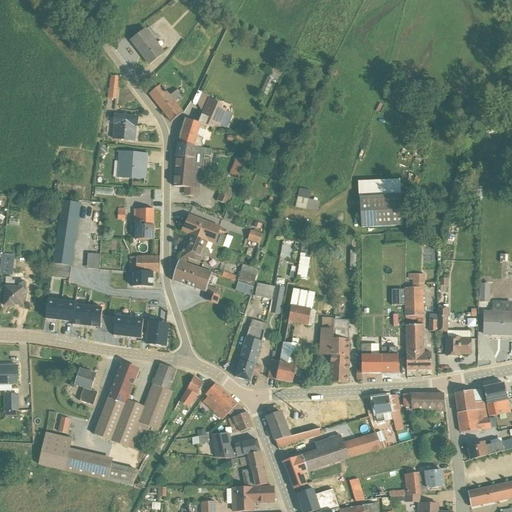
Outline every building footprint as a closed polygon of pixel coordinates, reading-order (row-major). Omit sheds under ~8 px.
[(164,54),(146,30),(131,42),(149,66),(164,54)] [(260,94),(266,97),(272,83),(277,84),(280,77),(281,73),(273,69),(269,78),(267,78),(260,94)] [(108,100),(116,101),(118,79),(111,78),(108,100)] [(149,96),(171,123),(183,113),(175,104),(183,98),(181,95),(184,92),(181,88),(170,97),(167,93),(166,93),(161,86),(149,96)] [(202,114),(197,124),(185,120),(180,135),(178,145),(201,149),(202,145),(201,144),(206,128),(212,129),(214,125),(219,127),(226,112),(221,109),(222,106),(208,100),(209,98),(202,94),(197,105),(202,114)] [(134,143),(135,128),(137,128),(137,119),(113,117),(113,126),(112,141),(134,143)] [(251,123),(245,128),(251,135),(257,130),(251,123)] [(210,157),(211,152),(178,145),(176,158),(173,188),(184,189),(183,197),(198,198),(198,190),(201,170),(202,170),(204,157),(210,157)] [(141,180),(142,170),(142,166),(142,165),(146,166),(147,156),(118,154),(116,178),(141,180)] [(245,164),(235,160),(229,175),(239,179),(245,164)] [(272,171),(266,165),(263,169),(270,174),(272,171)] [(407,198),(400,198),(400,182),(358,184),(359,198),(361,229),(402,227),(401,213),(407,212),(407,198)] [(449,183),(446,202),(458,204),(461,185),(449,183)] [(233,192),(224,188),(218,202),(227,206),(233,192)] [(309,194),(299,191),(295,209),(316,213),(318,203),(308,201),(309,194)] [(61,201),(52,265),(71,267),(80,203),(61,201)] [(134,240),(153,240),(153,210),(133,210),(133,224),(134,224),(134,240)] [(220,230),(189,218),(185,227),(184,227),(182,233),(189,236),(228,251),(232,239),(227,237),(226,238),(218,235),(220,230)] [(247,246),(260,250),(265,234),(252,230),(247,246)] [(215,254),(218,247),(189,237),(186,245),(188,247),(187,250),(184,249),(181,257),(200,264),(202,259),(203,260),(207,258),(214,261),(217,254),(215,254)] [(313,247),(314,241),(303,239),(300,258),(309,260),(311,246),(313,247)] [(88,253),(88,267),(100,268),(100,253),(88,253)] [(25,290),(24,290),(24,289),(24,288),(23,287),(23,274),(12,274),(14,255),(4,254),(3,256),(1,256),(0,267),(0,274),(6,276),(6,285),(5,285),(4,306),(13,307),(13,305),(22,306),(22,296),(24,296),(25,290)] [(499,256),(499,264),(509,264),(509,256),(499,256)] [(159,258),(129,258),(129,272),(133,272),(132,287),(152,288),(152,273),(159,273),(159,258)] [(300,259),(296,280),(305,281),(309,261),(300,259)] [(186,265),(178,263),(172,282),(207,294),(205,302),(217,306),(220,298),(216,297),(218,291),(209,288),(208,291),(207,290),(211,274),(186,265)] [(253,289),(258,272),(243,267),(237,283),(253,289)] [(213,274),(212,275),(234,282),(236,278),(223,273),(222,277),(213,274)] [(424,285),(424,276),(407,277),(408,281),(412,281),(412,289),(404,289),(404,318),(405,318),(405,322),(416,321),(416,320),(423,320),(423,317),(424,317),(423,285),(424,285)] [(439,287),(439,293),(446,293),(446,287),(447,287),(447,280),(439,280),(439,287)] [(479,282),(479,302),(490,303),(490,282),(479,282)] [(253,289),(238,284),(235,293),(250,298),(253,289)] [(257,286),(255,298),(271,301),(274,289),(257,286)] [(314,295),(293,291),(290,307),(291,307),(288,324),(310,328),(313,325),(315,313),(311,312),(314,295)] [(59,321),(61,301),(48,300),(45,319),(59,321)] [(72,323),(75,303),(61,301),(59,321),(72,323)] [(75,306),(72,325),(86,327),(88,307),(75,306)] [(102,309),(88,307),(86,327),(99,328),(99,331),(106,332),(108,321),(100,320),(102,309)] [(447,333),(448,309),(436,309),(436,333),(447,333)] [(511,313),(511,310),(492,309),(492,312),(484,312),(483,336),(510,336),(511,313)] [(113,333),(113,336),(127,338),(129,318),(115,317),(115,322),(108,321),(106,332),(113,333)] [(143,320),(129,318),(127,338),(140,340),(143,320)] [(331,358),(330,384),(346,384),(349,322),(333,321),(333,320),(322,319),(318,357),(331,358)] [(262,343),(266,326),(251,322),(245,339),(235,379),(250,383),(252,377),(259,378),(261,369),(256,367),(262,343)] [(149,323),(147,333),(142,333),(140,344),(165,347),(167,332),(165,332),(166,325),(149,323)] [(406,369),(431,369),(430,354),(424,354),(423,327),(406,327),(405,328),(406,369)] [(469,339),(470,333),(460,332),(447,332),(447,333),(446,333),(446,338),(446,356),(459,357),(459,353),(462,353),(462,354),(464,355),(465,356),(467,355),(468,353),(470,353),(470,339),(469,339)] [(299,342),(298,341),(292,340),(291,345),(283,344),(276,382),(292,385),(296,366),(295,366),(299,347),(298,346),(299,342)] [(361,375),(381,375),(381,356),(378,356),(378,346),(361,346),(361,371),(361,375)] [(398,374),(398,356),(381,356),(381,375),(382,375),(384,377),(389,377),(391,375),(398,374)] [(279,363),(271,362),(267,380),(276,382),(279,363)] [(138,370),(121,364),(93,435),(139,452),(148,428),(158,432),(172,392),(169,391),(176,371),(160,365),(143,408),(131,402),(133,398),(129,396),(138,370)] [(0,396),(3,397),(3,394),(10,394),(10,386),(18,386),(17,366),(0,366),(0,396)] [(79,401),(92,406),(97,393),(90,391),(95,375),(80,370),(74,386),(83,390),(79,401)] [(196,396),(203,385),(193,379),(186,391),(179,403),(188,409),(197,397),(196,396)] [(503,385),(483,389),(488,418),(510,414),(508,402),(506,402),(503,385)] [(203,404),(222,421),(237,406),(215,386),(205,397),(207,399),(203,404)] [(454,395),(457,414),(480,410),(482,421),(487,420),(481,390),(454,395)] [(5,412),(5,417),(15,417),(16,412),(18,412),(18,394),(3,394),(3,412),(5,412)] [(434,416),(433,395),(409,395),(408,396),(403,396),(403,408),(411,409),(411,411),(406,411),(407,416),(413,416),(413,412),(431,413),(431,416),(434,416)] [(443,395),(434,396),(434,413),(445,413),(443,395)] [(395,433),(403,431),(399,412),(400,412),(396,397),(387,398),(395,432),(395,433)] [(387,398),(372,400),(377,424),(384,422),(384,423),(392,421),(387,398)] [(290,412),(314,412),(314,401),(290,401),(290,412)] [(246,414),(237,406),(228,416),(232,420),(228,421),(233,435),(239,433),(240,434),(252,429),(246,414)] [(480,410),(457,414),(460,434),(481,431),(482,431),(496,429),(494,419),(489,420),(482,421),(480,410)] [(266,419),(275,443),(290,439),(280,414),(266,419)] [(67,434),(70,420),(60,418),(57,432),(67,434)] [(275,443),(278,450),(295,445),(295,443),(320,437),(318,431),(290,439),(275,443)] [(46,433),(38,466),(132,487),(136,470),(111,465),(113,459),(69,450),(72,439),(46,433)] [(342,463),(381,451),(375,434),(342,444),(340,436),(314,445),(316,452),(283,463),(293,491),(307,486),(303,476),(342,463)] [(229,436),(211,437),(216,460),(229,461),(260,454),(256,442),(234,447),(234,445),(232,445),(229,436)] [(192,439),(192,447),(208,445),(208,437),(198,438),(192,439)] [(475,449),(468,451),(470,461),(511,449),(511,440),(501,443),(500,440),(489,442),(490,446),(485,447),(484,444),(474,447),(475,449)] [(242,473),(245,488),(255,488),(267,486),(260,454),(246,457),(246,459),(239,461),(241,469),(248,467),(249,471),(242,473)] [(443,488),(441,472),(418,475),(416,467),(404,469),(405,476),(404,476),(405,492),(389,493),(388,494),(389,499),(427,496),(427,495),(427,490),(443,488)] [(324,511),(354,503),(346,478),(331,482),(332,484),(333,484),(335,492),(316,498),(314,490),(296,496),(301,511),(318,511),(321,511),(324,511)] [(511,499),(511,483),(467,493),(470,509),(511,499)] [(226,491),(227,506),(231,506),(231,511),(253,511),(253,504),(273,503),(273,489),(234,490),(226,491)] [(379,511),(378,504),(363,506),(362,502),(354,503),(336,509),(325,511),(379,511)] [(200,504),(200,511),(215,511),(215,503),(200,504)]
